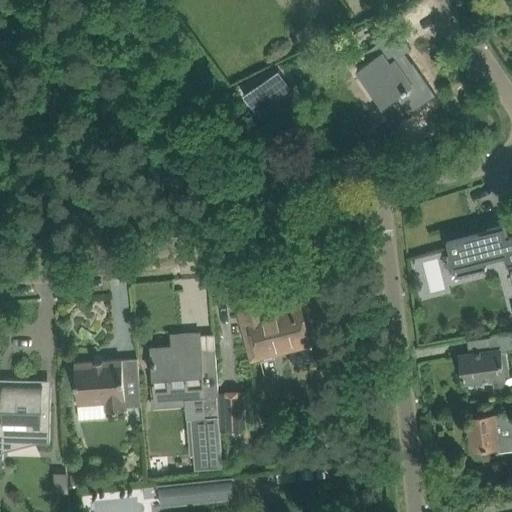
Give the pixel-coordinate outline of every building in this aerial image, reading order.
[(368,61),(357,68),(375,94),(383,106),(397,96),(409,113),(436,94),(413,61),(409,64),(402,54),(407,51),(411,48),(399,29),(377,44),(363,54),(368,61)] [(279,70),(244,94),(257,113),(292,89),(279,70)] [(505,225),(448,240),(454,266),(475,260),(505,253),(508,263),(511,262),(511,234),(508,236),(505,225)] [(293,312),(266,319),(260,295),(235,302),(247,348),(257,345),(261,361),(312,347),(301,305),(292,308),(293,312)] [(155,384),(151,384),(153,407),(186,404),(185,398),(203,397),(204,417),(192,418),(196,468),(223,466),(218,396),(219,396),(219,392),(215,336),(201,337),(200,333),(184,335),(185,346),(152,349),(155,384)] [(463,354),(462,355),(465,382),(467,382),(467,381),(494,377),(496,387),(506,386),(504,375),(503,368),(509,367),(507,353),(501,354),(501,351),(507,350),(511,349),(511,333),(491,337),(492,351),(463,355),(463,354)] [(142,406),(140,378),(138,358),(75,363),(78,403),(80,419),(106,417),(106,411),(126,410),(126,407),(142,406)] [(0,381),(0,456),(2,456),(2,460),(4,460),(4,450),(4,437),(33,438),(34,442),(46,442),(46,443),(50,443),(52,387),(29,386),(29,383),(19,382),(19,378),(7,378),(7,382),(0,381)] [(219,392),(219,396),(221,427),(248,426),(245,390),(219,392)] [(511,412),(509,413),(495,414),(495,413),(470,417),(474,448),(499,445),(499,451),(511,449),(511,412)] [(55,483),(55,492),(70,492),(67,472),(57,472),(57,483),(55,483)] [(235,497),(232,477),(159,486),(161,506),(235,497)]
